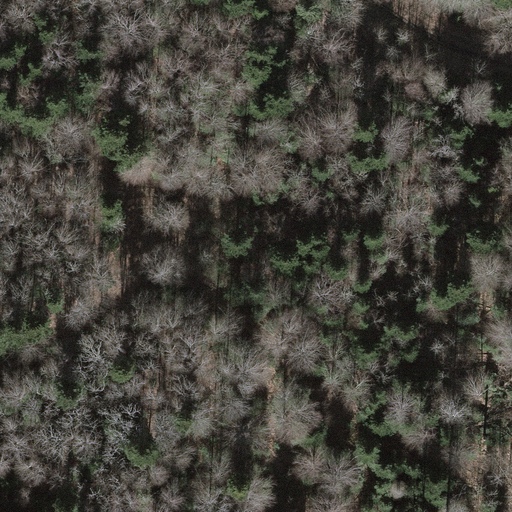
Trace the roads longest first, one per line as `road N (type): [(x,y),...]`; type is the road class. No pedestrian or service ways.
road 1 (track): [(0,348),(125,268),(147,228),(95,197),(0,168)]
road 2 (track): [(389,0),(482,59),(511,68)]
